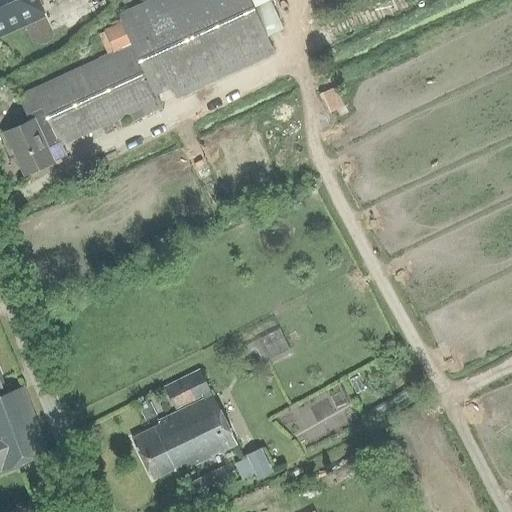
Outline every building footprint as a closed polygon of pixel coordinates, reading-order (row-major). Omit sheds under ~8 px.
[(0,0),(0,36),(46,17),(38,0),(0,0)] [(254,8),(250,0),(152,0),(118,16),(121,22),(102,31),(103,32),(97,35),(107,56),(18,96),(29,121),(3,133),(11,150),(12,149),(24,175),(53,162),(48,151),(157,101),(154,95),(171,87),(175,97),(274,52),(254,8)] [(331,111),(347,104),(339,84),(323,91),(331,111)] [(292,353),(280,329),(235,352),(237,357),(255,348),(265,367),(292,353)] [(203,399),(176,412),(158,421),(159,424),(132,438),(152,479),(174,468),(177,474),(238,444),(200,369),(164,387),(175,410),(202,397),(203,399)] [(0,471),(49,453),(23,387),(7,393),(0,373),(0,471)] [(157,416),(150,402),(139,407),(146,421),(157,416)] [(260,447),(245,454),(247,458),(255,474),(257,480),(273,472),(260,447)] [(247,458),(234,464),(242,480),(255,474),(247,458)] [(221,467),(192,482),(200,497),(228,483),(221,467)]
